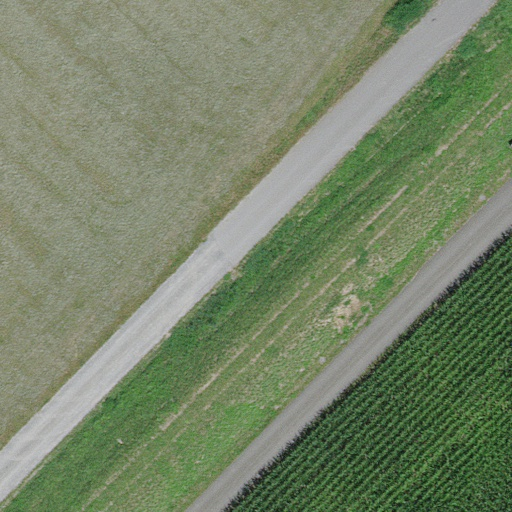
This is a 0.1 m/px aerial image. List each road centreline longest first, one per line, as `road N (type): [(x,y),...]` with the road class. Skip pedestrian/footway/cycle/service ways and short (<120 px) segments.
road 1 (track): [(0,462),(455,0)]
road 2 (residential): [(207,511),(511,201)]
